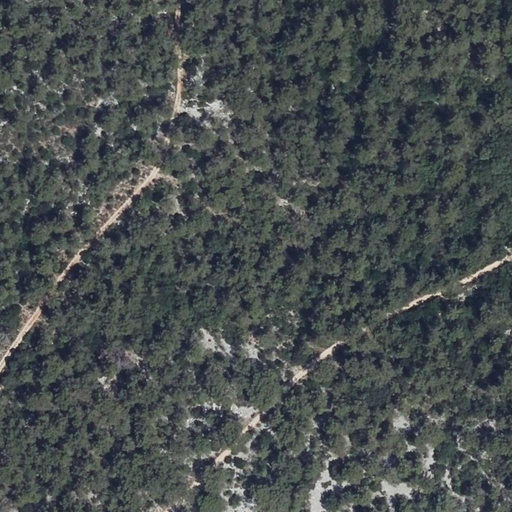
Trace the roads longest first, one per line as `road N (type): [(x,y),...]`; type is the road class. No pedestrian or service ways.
road 1 (track): [(511,260),(368,325),(303,370),(167,511)]
road 2 (track): [(0,369),(78,256),(154,175),(176,126),(179,0)]
